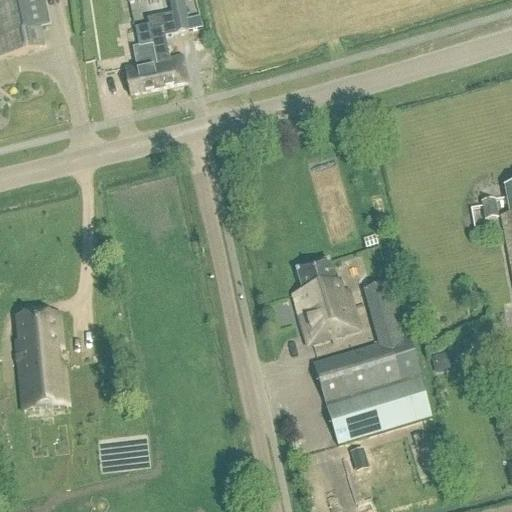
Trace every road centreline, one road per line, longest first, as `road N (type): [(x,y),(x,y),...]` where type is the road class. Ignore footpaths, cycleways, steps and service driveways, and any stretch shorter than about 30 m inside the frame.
road 1 (unclassified): [(272,511),(189,135)]
road 2 (tertiary): [(189,135),(511,42)]
road 3 (tertiary): [(0,182),(189,135)]
